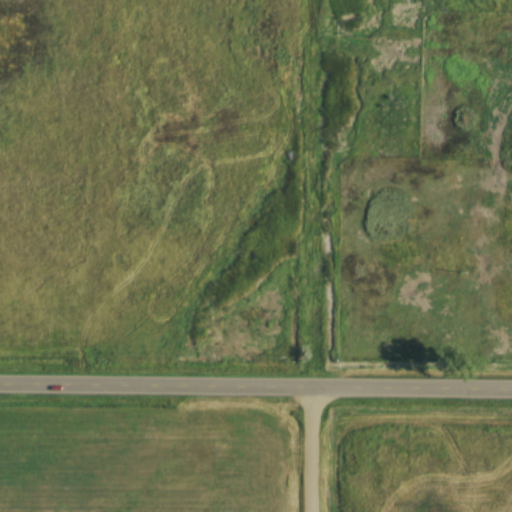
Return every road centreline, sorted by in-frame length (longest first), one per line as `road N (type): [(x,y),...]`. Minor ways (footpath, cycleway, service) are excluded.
road 1 (tertiary): [(511,393),(0,387)]
road 2 (residential): [(310,511),(311,391)]
